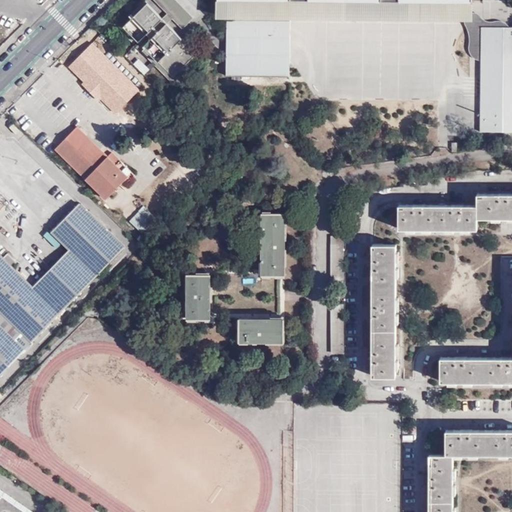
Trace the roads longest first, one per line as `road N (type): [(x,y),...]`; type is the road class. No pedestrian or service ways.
road 1 (residential): [(511,188),(419,189),(372,209),(363,393),(422,394)]
road 2 (unknown): [(33,48),(147,164)]
road 3 (unknown): [(0,115),(115,224)]
road 4 (unknown): [(0,235),(21,253),(33,251),(46,225),(0,179)]
